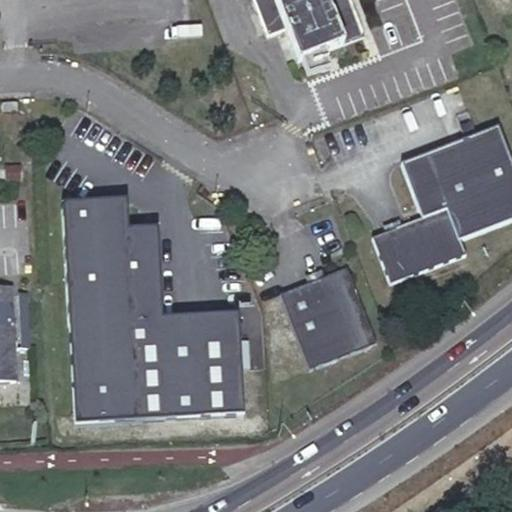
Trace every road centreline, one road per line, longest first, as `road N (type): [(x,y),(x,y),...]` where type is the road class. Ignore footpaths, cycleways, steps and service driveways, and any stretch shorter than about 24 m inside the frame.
road 1 (unclassified): [(290,128),(260,186),(67,76),(0,75)]
road 2 (primary): [(511,318),(344,440),(223,511)]
road 3 (primary): [(296,511),(511,361)]
